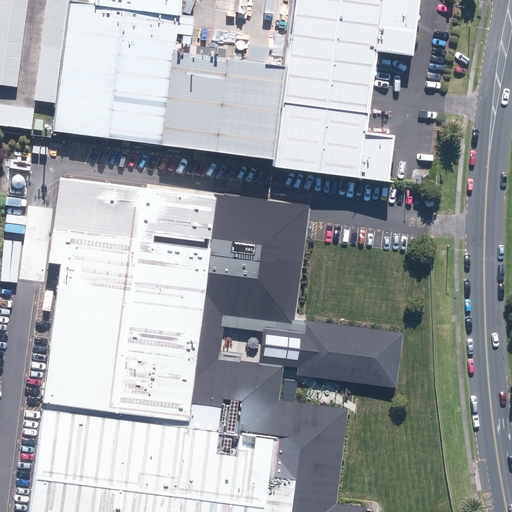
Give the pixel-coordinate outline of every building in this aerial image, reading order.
[(27,0),(0,0),(0,84),(17,87),(27,0)] [(46,0),(34,100),(54,102),(67,0),(46,0)] [(69,1),(52,130),(160,144),(171,53),(177,14),(178,0),(95,0),(95,4),(69,1)] [(281,101),(367,112),(374,51),(409,55),(414,22),(416,21),(419,20),(420,17),(418,15),(416,13),(415,13),(416,0),(293,0),(285,67),(281,101)] [(171,53),(160,144),(273,159),(285,67),(171,53)] [(273,159),(272,166),(386,181),(388,160),(389,160),(392,159),(393,156),(393,154),(391,152),(389,151),(391,135),(364,131),(367,112),(281,101),(273,159)] [(0,125),(31,129),(33,108),(0,103),(0,125)] [(45,140),(33,139),(33,153),(44,153),(45,140)] [(189,421),(191,405),(215,196),(60,176),(49,263),(63,264),(58,294),(43,403),(189,421)] [(282,368),(217,360),(222,323),(265,328),(260,362),(299,367),(298,374),(354,381),(395,386),(403,333),(399,333),(304,321),(294,320),(295,313),(305,238),(309,206),(215,194),(215,196),(191,405),(233,410),(230,431),(279,437),(274,478),(296,481),(292,511),(366,511),(366,510),(367,508),(337,504),(348,410),(349,409),(294,402),(297,382),(286,381),(284,401),(278,400),(282,368)] [(230,431),(42,410),(30,511),(292,511),(296,481),(274,478),(279,437),(230,431)]
